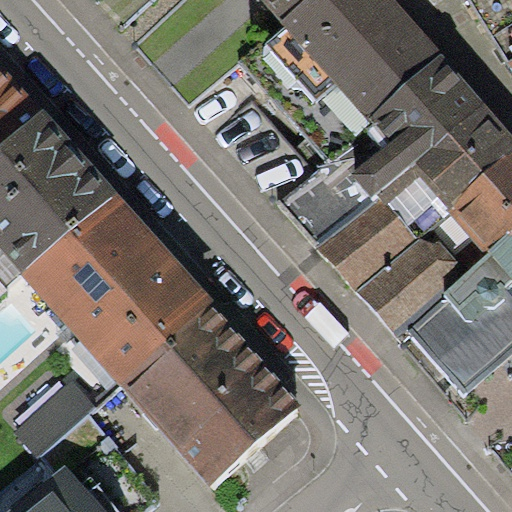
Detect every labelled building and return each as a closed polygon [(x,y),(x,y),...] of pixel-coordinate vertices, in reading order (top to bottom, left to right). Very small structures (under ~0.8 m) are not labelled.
[(263,0),(286,26),(316,0),(263,0)] [(376,127),(439,72),(375,0),(316,0),(286,26),(376,127)] [(511,0),(471,0),(511,67),(511,0)] [(376,127),(286,26),(238,65),(327,166),(376,127)] [(477,114),(439,72),(376,127),(414,170),(477,114)] [(0,165),(41,128),(0,81),(0,165)] [(511,161),(511,152),(477,114),(414,170),(453,213),(511,161)] [(317,251),(414,170),(376,127),(327,166),(277,205),(317,251)] [(114,207),(41,128),(0,165),(0,261),(7,255),(26,278),(114,207)] [(511,161),(453,213),(494,258),(511,242),(511,161)] [(358,295),(453,213),(414,170),(317,251),(358,295)] [(207,312),(114,207),(26,278),(24,280),(123,388),(207,312)] [(494,258),(453,213),(358,295),(403,343),(410,337),(494,258)] [(511,242),(494,258),(410,337),(465,399),(511,358),(511,242)] [(0,301),(9,295),(0,284),(0,301)] [(300,415),(207,312),(123,388),(215,491),(300,415)] [(74,392),(23,436),(44,459),(90,418),(94,415),(74,392)] [(42,460),(64,487),(85,511),(152,511),(161,505),(90,418),(44,459),(42,460)] [(85,511),(64,487),(32,511),(85,511)]
